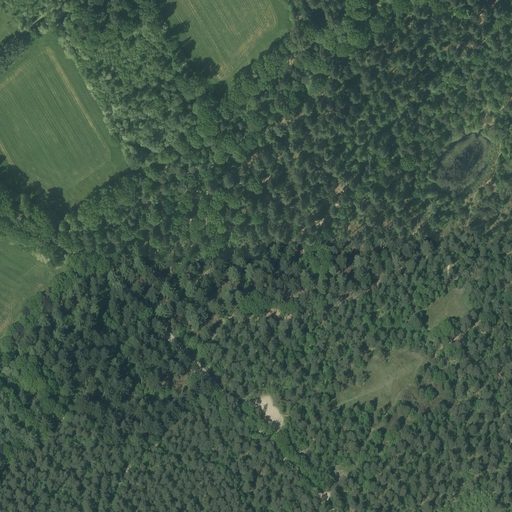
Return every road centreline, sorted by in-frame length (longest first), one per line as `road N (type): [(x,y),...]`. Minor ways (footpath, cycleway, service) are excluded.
road 1 (track): [(98,265),(392,0)]
road 2 (track): [(511,214),(364,294),(289,322),(240,318),(183,356)]
road 3 (track): [(334,511),(98,265)]
road 4 (track): [(321,503),(433,347),(447,283)]
road 5 (track): [(344,476),(511,383)]
road 6 (track): [(260,392),(290,442),(347,472)]
road 7 (track): [(424,361),(491,402),(511,441)]
road 8 (track): [(163,434),(216,467),(252,511)]
